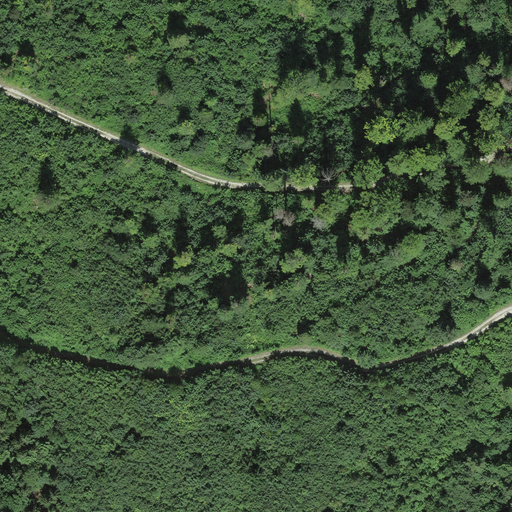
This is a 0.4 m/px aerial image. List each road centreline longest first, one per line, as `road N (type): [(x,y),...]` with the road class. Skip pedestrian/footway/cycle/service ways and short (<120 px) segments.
road 1 (track): [(511,140),(484,162),(366,186),(264,189),(194,173),(0,87)]
road 2 (track): [(511,314),(380,369),(305,353),(216,373),(165,373),(93,365),(0,336)]
road 3 (track): [(249,0),(373,45),(456,53)]
road 4 (track): [(0,210),(57,207),(90,193),(205,176)]
